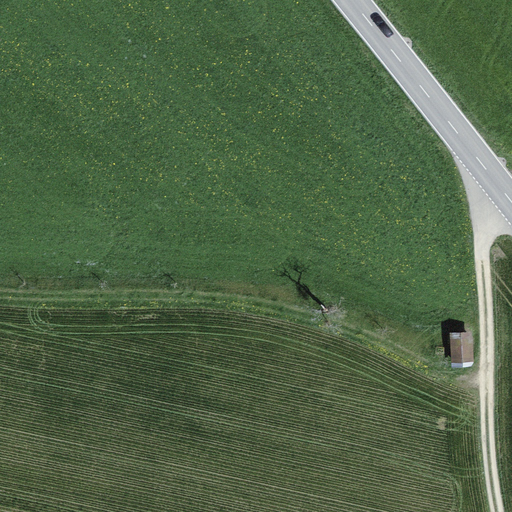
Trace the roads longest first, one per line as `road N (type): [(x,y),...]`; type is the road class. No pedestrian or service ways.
road 1 (track): [(0,293),(150,296),(293,313),(394,351),(456,385),(486,372)]
road 2 (track): [(482,172),(488,446),(497,511)]
road 3 (primary): [(344,0),(511,209)]
